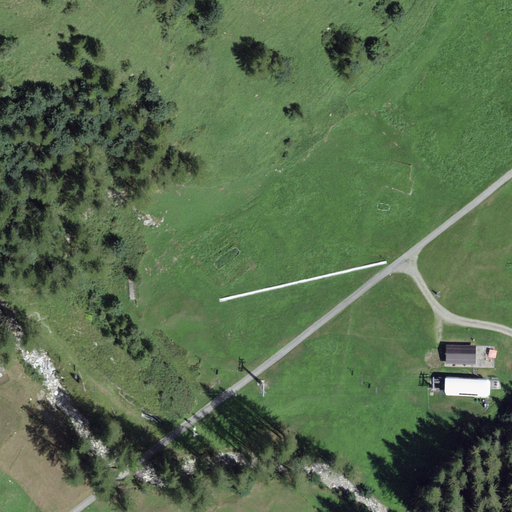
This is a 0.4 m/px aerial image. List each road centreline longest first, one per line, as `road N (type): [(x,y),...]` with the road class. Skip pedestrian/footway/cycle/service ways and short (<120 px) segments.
road 1 (track): [(405,257),(74,511)]
road 2 (track): [(63,349),(101,388),(171,436)]
road 3 (track): [(405,257),(440,312),(511,332)]
road 4 (track): [(511,173),(405,257)]
